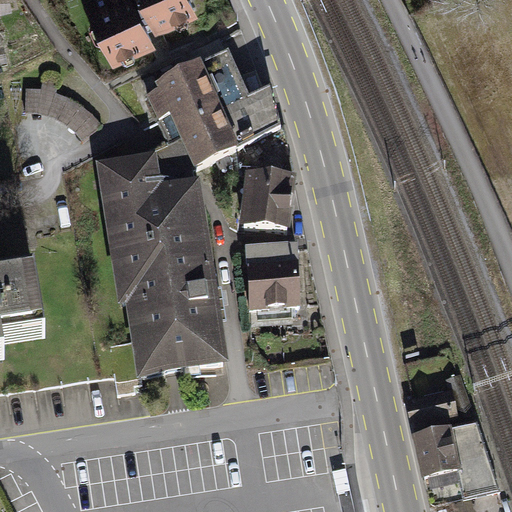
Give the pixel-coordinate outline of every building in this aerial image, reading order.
[(84,0),(115,66),(158,46),(151,31),(155,30),(157,34),(200,15),(193,0),(84,0)] [(159,97),(148,102),(169,149),(149,157),(150,164),(158,163),(163,195),(196,190),(193,176),(195,176),(196,179),(237,162),(240,180),(247,181),(297,186),(285,131),(282,131),(273,96),(251,106),(231,60),(228,61),(220,43),(160,71),(167,87),(157,92),(159,97)] [(42,93),(27,92),(26,118),(39,118),(48,121),(58,125),(68,131),(76,137),(84,147),(103,129),(93,118),(82,108),(70,102),(56,97),(59,83),(45,80),(42,93)] [(150,164),(98,172),(120,318),(129,317),(141,392),(231,378),(203,189),(196,190),(163,195),(158,163),(150,164)] [(297,186),(247,181),(240,236),(293,242),(300,187),(297,186)] [(307,252),(248,254),(251,331),(311,328),(307,252)] [(0,374),(7,374),(4,358),(47,351),(35,276),(0,281),(0,374)] [(448,395),(403,405),(411,438),(456,427),(448,395)] [(448,439),(410,446),(419,489),(457,481),(448,439)]
